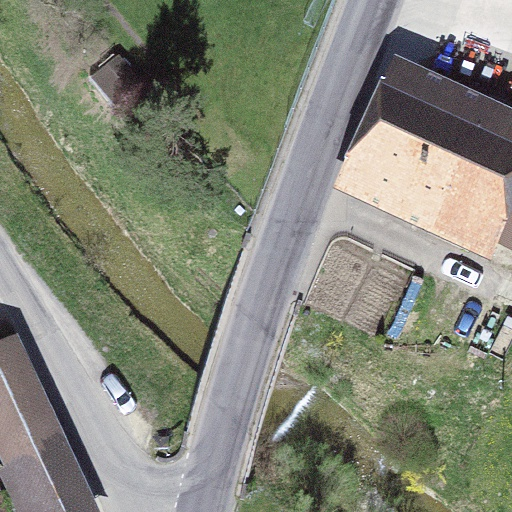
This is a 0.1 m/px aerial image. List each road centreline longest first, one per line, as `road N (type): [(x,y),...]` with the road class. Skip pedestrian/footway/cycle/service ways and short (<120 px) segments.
road 1 (tertiary): [(202,511),(279,259),(371,0)]
road 2 (unclassified): [(138,511),(0,261)]
